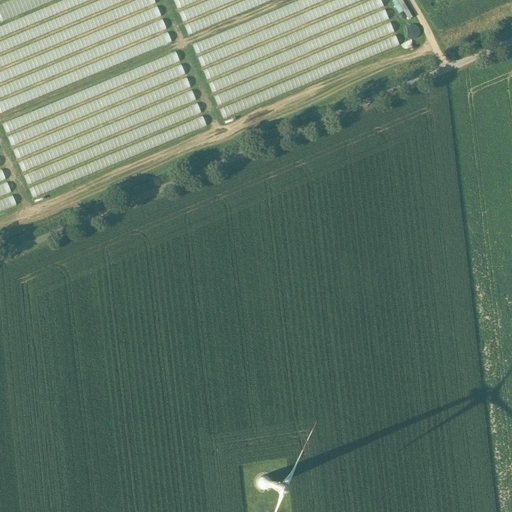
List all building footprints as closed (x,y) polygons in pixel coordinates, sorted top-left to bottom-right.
[(83,0),(0,34),(0,117),(0,119),(178,45),(158,0),(83,0)] [(173,0),(190,40),(287,0),(173,0)] [(314,0),(194,50),(224,121),(402,48),(381,0),(314,0)] [(4,129),(34,201),(211,127),(181,55),(4,129)] [(0,215),(21,207),(0,157),(0,215)]
